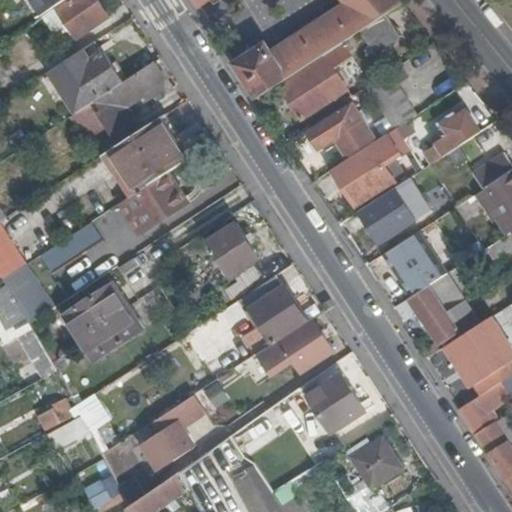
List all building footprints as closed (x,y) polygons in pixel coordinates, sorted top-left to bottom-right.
[(98,0),(71,0),(59,8),(79,37),(109,17),(98,0)] [(344,0),(348,4),(368,27),(386,15),(404,4),(400,0),(344,0)] [(368,27),(348,4),(272,52),(289,78),(326,55),(342,44),(361,31),(368,27)] [(386,15),(368,27),(361,31),(374,52),(400,36),(386,15)] [(98,41),(50,73),(75,115),(129,80),(120,66),(115,69),(98,41)] [(267,44),(237,62),(259,97),(289,78),(272,52),(267,44)] [(282,88),(302,120),(304,119),(349,90),(336,71),(353,60),(342,44),(326,55),(327,58),(282,88)] [(155,64),(129,80),(75,115),(72,117),(83,134),(104,122),(120,146),(142,132),(126,107),(144,95),(148,101),(162,92),(159,86),(166,81),(155,64)] [(390,71),(366,87),(393,130),(418,114),(390,71)] [(352,96),(349,90),(304,119),(308,125),(352,96)] [(179,108),(188,122),(197,116),(188,102),(179,108)] [(347,154),(375,136),(354,103),(310,132),(320,147),(342,133),(346,139),(340,143),(347,154)] [(441,158),(482,131),(468,109),(446,122),(453,133),(433,146),(441,158)] [(168,116),(161,120),(188,161),(194,158),(168,116)] [(120,146),(104,156),(131,198),(165,176),(188,161),(161,120),(142,132),(120,146)] [(401,153),(388,133),(350,158),(362,179),(384,164),(401,153)] [(46,158),(54,152),(49,145),(42,150),(46,158)] [(511,159),(509,155),(479,175),(488,188),(511,172),(511,159)] [(358,205),(395,180),(384,164),(362,179),(347,188),(358,205)] [(502,216),(497,219),(507,234),(511,231),(511,230),(511,172),(488,188),(485,190),(502,216)] [(139,232),(183,205),(165,176),(131,198),(121,205),(139,232)] [(382,241),(431,209),(410,178),(362,209),(382,241)] [(9,217),(2,208),(0,209),(0,223),(4,220),(9,217)] [(0,272),(5,279),(26,266),(3,229),(8,226),(4,220),(0,223),(0,272)] [(511,231),(507,234),(485,249),(495,263),(511,252),(511,231)] [(259,259),(243,233),(216,251),(232,276),(259,259)] [(433,233),(424,239),(434,254),(443,248),(433,233)] [(424,239),(391,261),(413,296),(429,286),(446,274),(484,250),(478,241),(440,265),(434,254),(424,239)] [(5,279),(6,281),(29,323),(52,308),(26,266),(5,279)] [(429,286),(448,314),(465,303),(446,274),(429,286)] [(244,299),(263,330),(241,343),(252,360),(260,355),(266,351),(281,341),(309,324),(278,277),(244,299)] [(0,331),(0,333),(12,326),(41,379),(56,371),(29,323),(6,281),(0,284),(0,331)] [(112,285),(64,315),(94,360),(142,330),(140,327),(138,329),(112,289),(114,287),(112,285)] [(413,296),(412,297),(421,311),(443,344),(460,333),(463,337),(477,327),(480,325),(465,303),(448,314),(429,286),(413,296)] [(412,297),(396,308),(405,321),(421,311),(412,297)] [(511,373),(511,344),(493,316),(480,325),(477,327),(479,329),(457,343),(456,346),(456,349),(456,354),(483,393),(511,373)] [(266,351),(260,355),(274,376),(295,363),(303,373),(334,353),(313,321),(309,324),(281,341),(266,351)] [(463,337),(460,333),(443,344),(445,348),(463,337)] [(511,395),(511,375),(503,382),(511,394),(511,395)] [(365,412),(342,376),(308,398),(333,433),(365,412)] [(479,435),(497,423),(490,412),(509,400),(511,405),(511,395),(511,394),(503,382),(462,409),(479,435)] [(91,397),(76,406),(81,415),(84,419),(100,409),(91,397)] [(189,400),(151,424),(158,435),(141,446),(158,472),(193,450),(180,430),(200,417),(189,400)] [(68,414),(62,405),(41,417),(48,430),(73,416),(71,412),(68,414)] [(511,445),(510,442),(511,440),(511,413),(497,423),(479,435),(511,486),(511,445)] [(74,421),(49,436),(57,452),(83,437),(74,421)] [(182,472),(192,490),(203,511),(285,511),(275,495),(255,465),(244,459),(231,438),(209,453),(182,472)] [(403,469),(385,440),(372,448),(365,453),(360,447),(350,453),(373,487),(403,469)] [(372,448),(367,442),(360,447),(365,453),(372,448)] [(182,472),(167,482),(140,500),(132,506),(134,511),(159,511),(192,490),(182,472)] [(120,487),(128,504),(139,496),(132,479),(120,487)] [(290,485),(275,495),(285,511),(292,511),(303,505),(290,485)]
